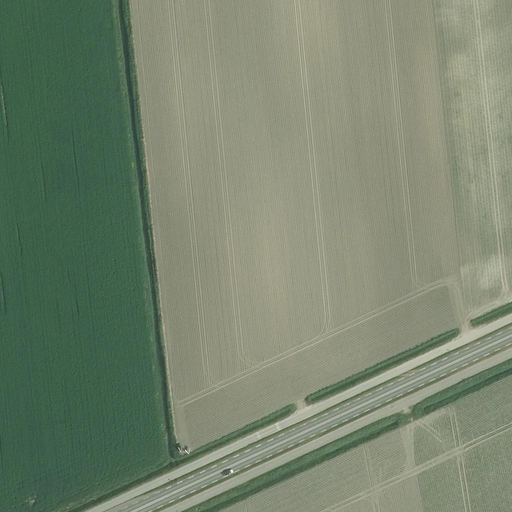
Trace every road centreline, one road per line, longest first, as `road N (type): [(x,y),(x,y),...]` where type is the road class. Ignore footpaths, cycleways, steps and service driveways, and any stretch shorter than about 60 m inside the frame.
road 1 (unclassified): [(93,511),(511,317)]
road 2 (primary): [(131,511),(511,334)]
road 3 (unclassified): [(168,511),(511,351)]
